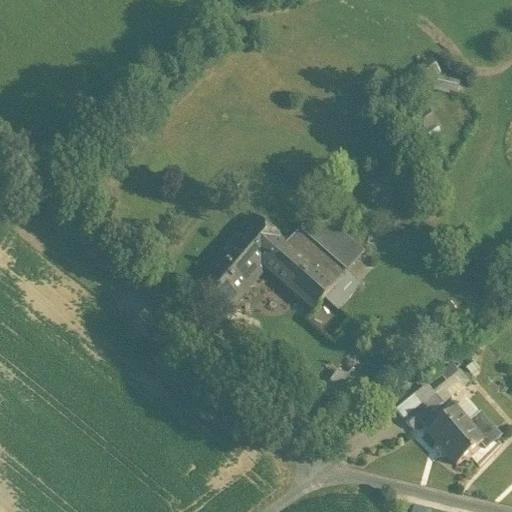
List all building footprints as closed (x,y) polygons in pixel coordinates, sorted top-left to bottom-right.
[(418,86),(420,88),(438,77),(428,60),(409,72),(412,76),(418,86)] [(399,98),(418,86),(412,76),(392,88),(399,98)] [(252,218),(193,286),(227,315),(264,272),(285,248),(252,218)] [(346,275),(299,233),(285,248),(333,290),(346,275)] [(333,290),(285,248),(264,272),(312,315),(333,290)] [(453,367),(440,377),(445,384),(432,395),(442,406),(442,407),(468,386),(453,367)] [(432,395),(426,387),(413,398),(422,408),(422,407),(430,416),(442,406),(432,395)] [(413,398),(395,412),(404,422),(422,408),(413,398)] [(464,404),(428,435),(456,468),(480,446),(485,451),(498,440),(479,419),(478,420),(464,404)] [(422,408),(404,422),(411,432),(430,416),(422,407),(422,408)]
